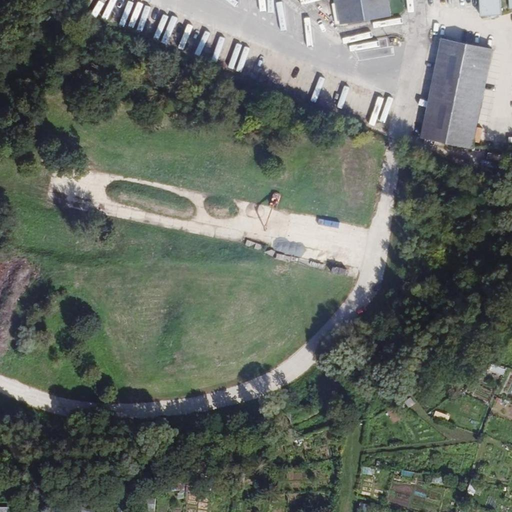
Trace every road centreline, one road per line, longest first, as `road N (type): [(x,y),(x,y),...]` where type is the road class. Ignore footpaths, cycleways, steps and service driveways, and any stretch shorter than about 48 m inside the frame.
road 1 (unclassified): [(396,133),(366,287),(303,362),(231,397),(127,411),(68,405),(0,382)]
road 2 (track): [(373,251),(92,182)]
